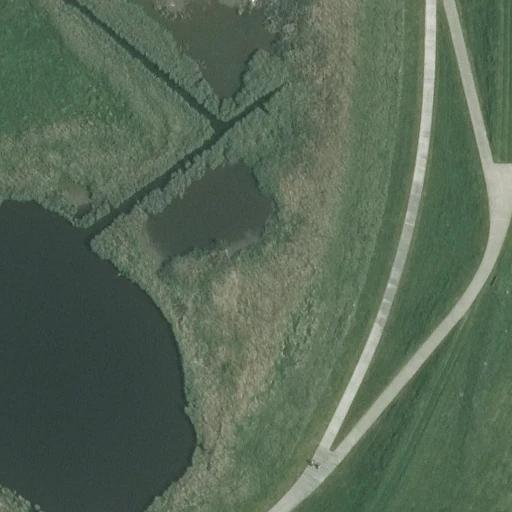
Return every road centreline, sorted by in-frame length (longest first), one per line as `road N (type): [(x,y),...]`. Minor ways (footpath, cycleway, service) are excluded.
road 1 (track): [(374,511),(483,290),(486,266)]
road 2 (track): [(506,0),(504,212)]
road 3 (track): [(448,483),(483,290)]
